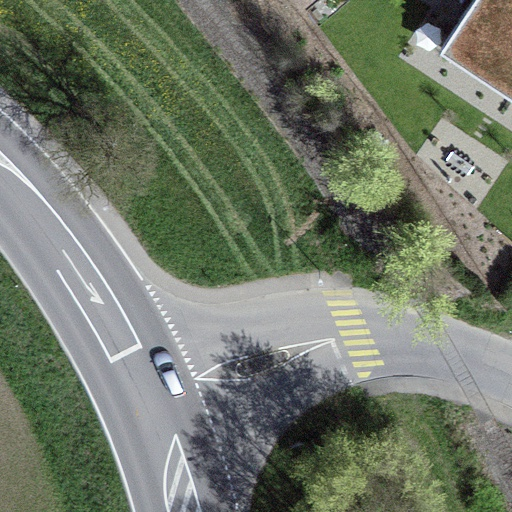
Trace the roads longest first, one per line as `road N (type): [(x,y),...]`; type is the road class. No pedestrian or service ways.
road 1 (residential): [(511,371),(459,349),(360,336),(150,391)]
road 2 (tertiary): [(150,391),(82,276),(0,170)]
road 3 (tertiary): [(189,511),(150,391)]
